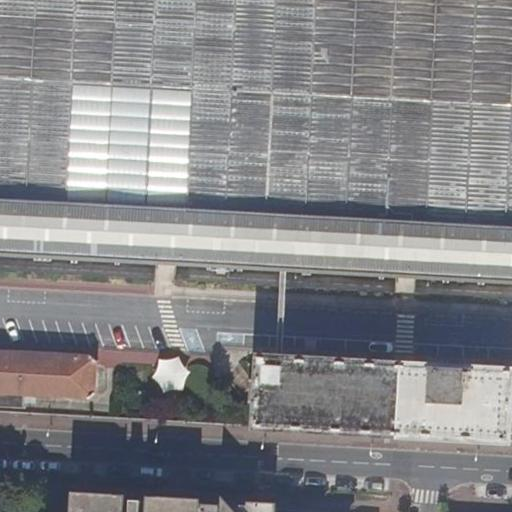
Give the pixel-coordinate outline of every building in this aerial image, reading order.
[(511,0),(0,0),(0,254),(511,281),(511,0)] [(0,351),(0,406),(25,408),(25,395),(88,398),(95,393),(96,363),(91,357),(0,351)] [(259,426),(511,440),(511,434),(511,371),(263,355),(259,426)] [(155,389),(181,390),(183,360),(156,359),(155,389)] [(277,511),(278,511),(193,506),(77,497),(76,511),(277,511)]
